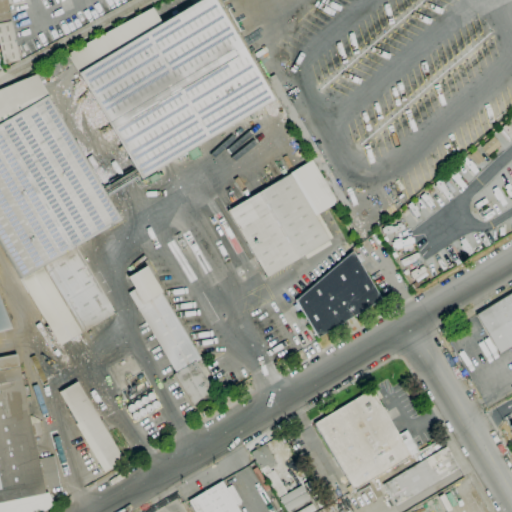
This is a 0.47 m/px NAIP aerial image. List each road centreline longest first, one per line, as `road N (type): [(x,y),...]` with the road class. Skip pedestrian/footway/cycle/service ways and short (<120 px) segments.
road 1 (residential): [(88,511),(511,262)]
road 2 (residential): [(410,323),(511,493)]
